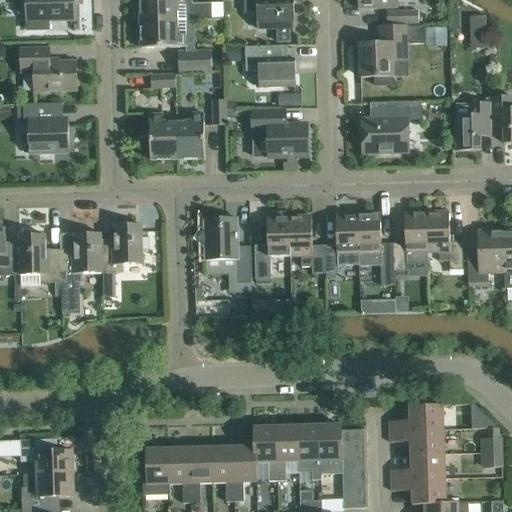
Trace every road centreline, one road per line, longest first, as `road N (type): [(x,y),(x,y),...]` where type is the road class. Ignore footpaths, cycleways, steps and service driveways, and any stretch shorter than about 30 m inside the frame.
road 1 (residential): [(511,410),(464,372),(446,369),(181,381)]
road 2 (residential): [(115,192),(108,0)]
road 3 (unclassified): [(181,381),(172,190)]
road 4 (residential): [(333,186),(328,0)]
road 5 (residential): [(333,186),(511,180)]
road 6 (residential): [(172,190),(333,186)]
